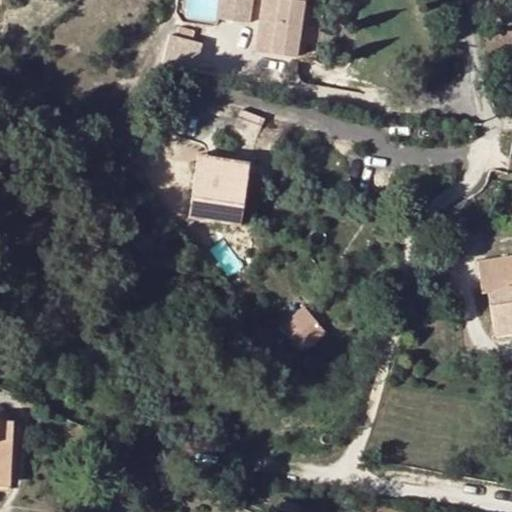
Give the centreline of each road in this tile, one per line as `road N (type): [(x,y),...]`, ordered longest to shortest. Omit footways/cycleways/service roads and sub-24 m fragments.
road 1 (residential): [(461,0),(487,123),(473,179),(424,210),(348,477),(511,497)]
road 2 (track): [(348,477),(185,452)]
